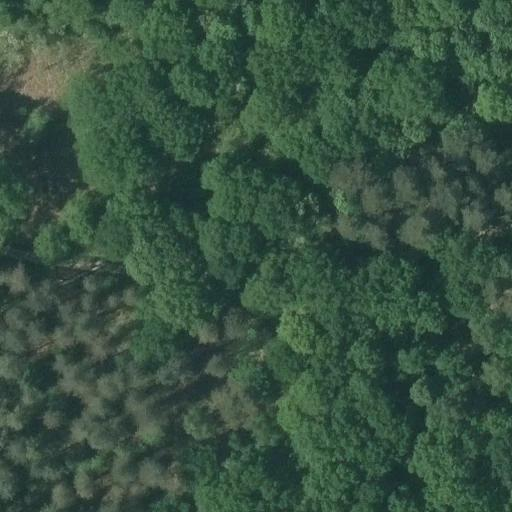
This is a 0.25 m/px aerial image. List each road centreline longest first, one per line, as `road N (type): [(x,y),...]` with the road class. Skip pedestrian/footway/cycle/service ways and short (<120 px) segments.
road 1 (track): [(319,276),(180,274),(0,247)]
road 2 (track): [(348,271),(199,0)]
road 3 (track): [(511,230),(348,271)]
